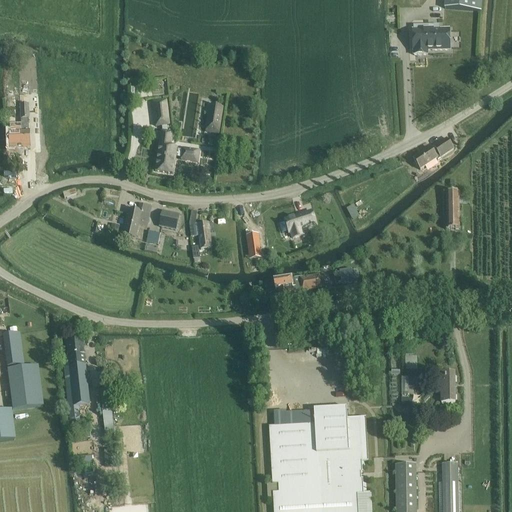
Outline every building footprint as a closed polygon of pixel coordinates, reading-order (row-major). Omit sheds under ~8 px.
[(442,0),(442,12),(480,15),(480,0),(442,0)] [(414,31),(413,31),(414,51),(415,51),(415,56),(428,55),(428,51),(451,51),(450,30),(441,30),(440,26),(414,26),(414,31)] [(166,101),(153,102),(156,127),(162,126),(163,132),(162,132),(155,172),(173,175),(176,155),(182,156),(181,160),(198,163),(199,152),(183,149),(183,151),(177,150),(177,148),(170,147),(173,134),(168,133),(167,126),(169,125),(166,101)] [(21,124),(22,149),(31,149),(30,132),(29,132),(29,119),(29,105),(20,105),(21,124)] [(210,106),(206,133),(219,135),(223,108),(210,106)] [(10,133),(10,140),(10,150),(22,149),(21,124),(12,125),(12,133),(10,133)] [(454,150),(452,147),(447,139),(434,147),(434,148),(431,150),(430,149),(413,160),(420,170),(436,160),(433,155),(436,153),(440,159),(454,150)] [(460,193),(446,193),(446,221),(447,230),(460,230),(460,220),(460,205),(470,205),(470,197),(460,197),(460,193)] [(147,229),(149,217),(152,207),(140,205),(139,212),(130,210),(124,237),(135,239),(138,227),(147,229)] [(163,211),(159,228),(176,232),(180,215),(163,211)] [(285,223),(279,224),(282,234),(288,232),(289,235),(290,235),(292,241),(305,237),(303,231),(317,226),(312,211),(284,219),(285,223)] [(118,234),(120,226),(112,224),(110,233),(118,234)] [(209,230),(212,230),(211,224),(198,226),(199,236),(201,251),(211,249),(209,230)] [(148,233),(146,242),(156,245),(158,235),(148,233)] [(247,237),(250,253),(260,251),(258,235),(247,237)] [(146,245),(145,252),(157,254),(159,247),(146,245)] [(192,248),(194,260),(200,259),(199,247),(192,248)] [(340,272),(340,275),(342,285),(339,285),(339,286),(354,283),(352,270),(340,272)] [(300,279),(275,282),(276,290),(279,290),(281,300),(294,298),(293,291),(302,289),(302,291),(321,288),(319,277),(300,280),(300,279)] [(6,368),(22,366),(18,334),(2,336),(6,368)] [(63,358),(64,368),(68,408),(89,406),(84,352),(83,342),(67,344),(68,358),(63,358)] [(299,361),(322,360),(322,350),(299,351),(299,361)] [(7,370),(12,411),(42,407),(37,366),(7,370)] [(436,375),(436,385),(436,394),(441,394),(442,404),(455,403),(455,384),(455,374),(428,374),(428,375),(436,375)] [(99,392),(104,436),(114,435),(109,391),(99,392)] [(428,395),(422,400),(425,403),(431,398),(428,395)] [(412,399),(402,399),(402,409),(413,409),(412,399)] [(272,484),(267,484),(268,494),(273,494),(273,511),(358,511),(358,495),(370,494),(364,494),(363,479),(361,479),(361,473),(363,473),(362,462),(368,462),(366,418),(347,419),(347,408),(314,410),(285,412),(286,426),(269,427),(272,484)] [(0,410),(0,441),(13,440),(9,409),(0,410)] [(76,421),(74,410),(67,410),(68,422),(76,421)] [(93,456),(73,458),(74,467),(94,464),(93,456)] [(442,465),(443,511),(460,511),(460,493),(459,493),(458,464),(442,465)] [(416,511),(416,465),(395,466),(396,511),(416,511)]
